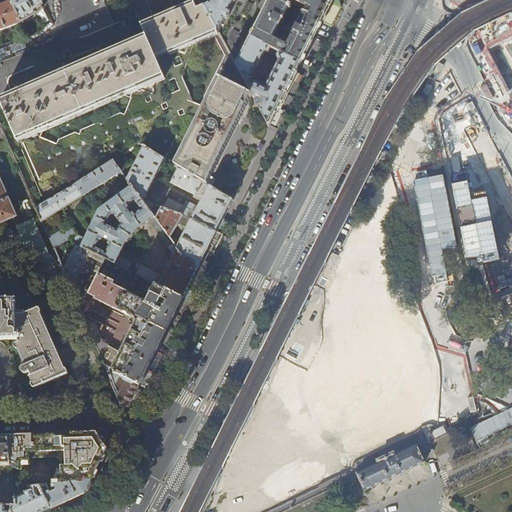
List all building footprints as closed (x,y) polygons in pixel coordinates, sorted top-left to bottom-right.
[(10,0),(11,2),(20,24),(27,21),(30,19),(35,15),(38,13),(41,10),(44,7),(41,0),(10,0)] [(145,0),(130,0),(139,21),(152,17),(145,0)] [(229,12),(234,0),(212,0),(211,3),(205,6),(219,33),(229,12)] [(268,0),(261,15),(250,38),(301,63),(311,44),(332,3),(330,0),(268,0)] [(0,31),(20,24),(11,2),(0,5),(0,31)] [(193,103),(182,77),(194,45),(219,34),(219,33),(205,6),(197,10),(195,5),(142,28),(147,39),(1,103),(20,146),(45,204),(113,162),(141,145),(145,148),(165,161),(172,165),(178,169),(206,185),(233,132),(238,123),(252,96),(236,65),(230,55),(218,79),(204,106),(193,103)] [(236,65),(252,96),(269,128),(281,104),(301,63),(250,38),(242,53),(236,65)] [(511,53),(494,63),(511,97),(511,53)] [(0,153),(9,150),(0,127),(0,153)] [(144,203),(165,161),(145,148),(127,182),(132,188),(143,203),(144,203)] [(45,204),(36,210),(42,223),(121,173),(113,162),(45,204)] [(206,185),(178,169),(171,185),(203,200),(196,214),(168,200),(163,210),(192,221),(217,233),(225,216),(233,200),(206,185)] [(443,248),(458,245),(447,179),(423,184),(427,208),(435,206),(438,225),(431,226),(434,243),(442,241),(443,248)] [(0,225),(17,218),(0,180),(0,225)] [(165,278),(138,264),(133,274),(183,299),(184,299),(189,289),(190,285),(193,280),(199,269),(183,257),(143,203),(132,188),(100,211),(85,240),(81,234),(80,235),(72,225),(73,225),(70,221),(68,222),(71,226),(49,240),(70,288),(91,252),(116,265),(126,244),(127,245),(136,233),(136,232),(149,223),(155,231),(157,229),(170,247),(168,249),(172,255),(171,255),(174,259),(165,278)] [(143,203),(183,257),(199,269),(203,260),(207,252),(217,233),(192,221),(163,210),(144,203),(143,203)] [(22,238),(37,274),(54,267),(35,220),(17,227),(22,238)] [(87,326),(105,366),(116,373),(119,377),(140,386),(147,372),(157,352),(161,344),(165,335),(183,299),(133,274),(116,265),(91,252),(70,288),(76,301),(90,296),(139,321),(122,355),(103,344),(94,323),(87,326)] [(439,255),(427,254),(427,266),(439,267),(439,255)] [(211,264),(203,260),(199,269),(193,280),(201,284),(211,264)] [(197,293),(189,289),(184,299),(192,303),(197,293)] [(0,337),(17,337),(19,342),(19,343),(19,344),(15,345),(15,347),(16,350),(18,350),(20,349),(27,366),(24,367),(23,368),(22,369),(22,372),(22,373),(24,374),(26,374),(29,373),(30,373),(31,374),(31,375),(31,376),(30,377),(33,383),(32,384),(32,385),(33,388),(34,389),(35,389),(66,375),(68,374),(68,373),(67,370),(66,369),(65,369),(41,314),(42,314),(42,313),(40,310),(40,309),(39,309),(26,315),(21,315),(17,315),(16,299),(0,299),(0,337)] [(163,355),(157,352),(147,372),(155,375),(164,359),(162,358),(163,355)] [(122,407),(129,407),(132,402),(138,389),(140,387),(140,386),(119,377),(116,373),(105,366),(112,383),(112,384),(117,395),(119,401),(122,407)] [(143,391),(138,389),(132,402),(136,404),(143,391)] [(456,403),(442,404),(442,414),(471,412),(470,397),(456,398),(456,403)] [(432,433),(429,429),(424,431),(428,440),(445,432),(443,428),(432,433)] [(53,481),(53,485),(92,481),(99,467),(108,450),(95,432),(49,434),(37,434),(23,435),(8,436),(11,467),(18,470),(20,466),(29,465),(30,459),(56,457),(61,461),(62,474),(59,474),(59,481),(53,481)] [(0,467),(11,467),(8,436),(0,435),(0,467)] [(361,483),(365,492),(379,485),(389,481),(391,480),(395,478),(402,474),(411,470),(423,464),(425,463),(421,454),(418,448),(417,445),(395,455),(391,457),(386,459),(385,460),(382,461),(381,461),(378,463),(356,473),(357,475),(361,483)] [(302,470),(290,475),(295,487),(307,482),(302,470)] [(48,485),(40,486),(51,510),(61,505),(64,504),(86,494),(92,481),(53,485),(53,488),(56,488),(57,490),(51,493),(48,485)] [(86,494),(64,504),(68,511),(89,501),(93,497),(99,485),(92,481),(86,494)] [(14,493),(16,506),(12,506),(12,511),(46,511),(51,510),(40,486),(18,489),(18,491),(17,493),(14,493)] [(0,492),(0,505),(12,506),(16,506),(14,493),(0,492)]
